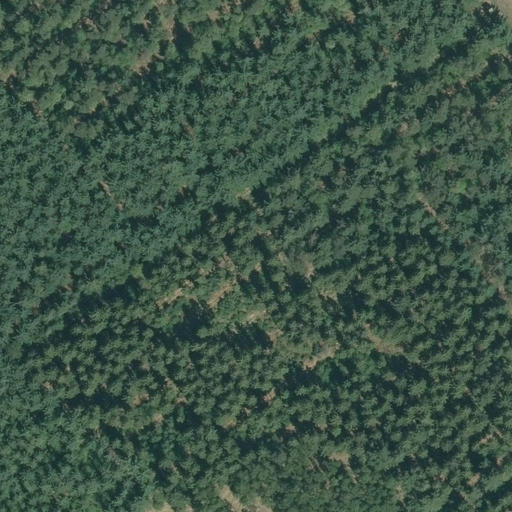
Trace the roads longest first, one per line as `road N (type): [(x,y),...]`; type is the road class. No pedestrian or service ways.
road 1 (track): [(13,363),(511,9)]
road 2 (track): [(0,351),(113,449),(118,487),(110,511)]
